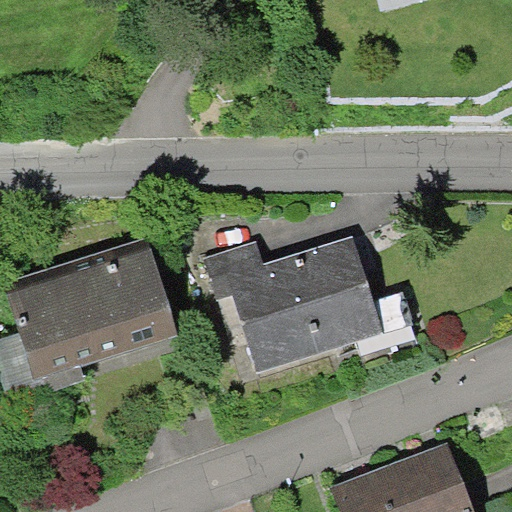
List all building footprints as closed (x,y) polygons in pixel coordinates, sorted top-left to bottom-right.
[(377,0),(381,10),(415,0),(377,0)] [(178,334),(147,236),(3,282),(19,333),(34,380),(178,334)] [(383,331),(352,236),(294,254),(264,264),(257,241),(204,258),(218,300),(232,295),(257,372),(383,331)] [(34,380),(19,333),(0,338),(0,376),(4,390),(34,380)] [(474,511),(446,441),(389,464),(331,487),(340,511),(474,511)]
